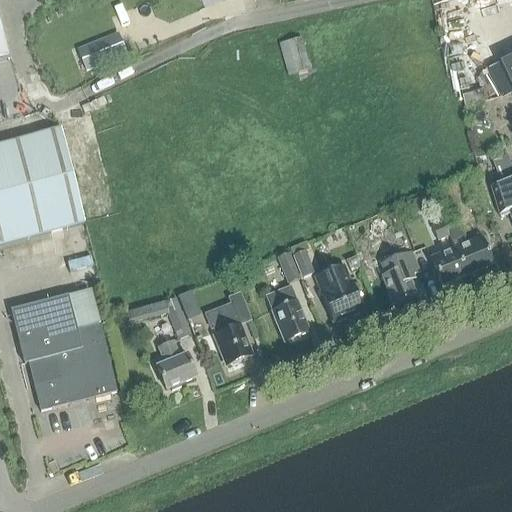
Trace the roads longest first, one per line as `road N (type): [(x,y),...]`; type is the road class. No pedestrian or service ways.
road 1 (residential): [(511,314),(42,508),(0,502)]
road 2 (residential): [(65,101),(233,24),(360,0)]
